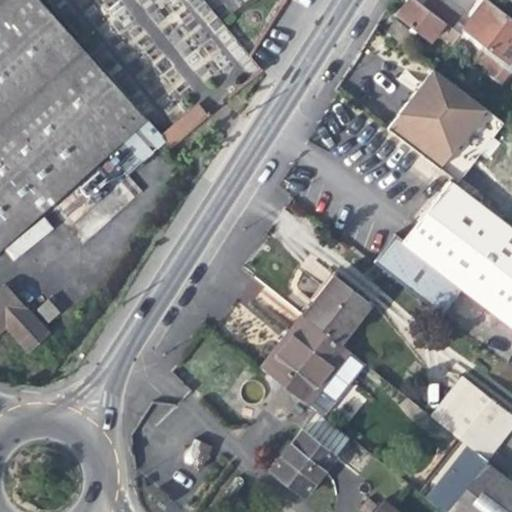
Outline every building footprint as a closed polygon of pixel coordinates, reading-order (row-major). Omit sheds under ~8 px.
[(144,113),(41,0),(0,0),(0,246),(120,140),(140,162),(167,140),(161,133),(144,113)] [(436,32),(450,43),(458,32),(451,27),(425,7),(415,0),(405,0),(396,13),(405,20),(430,39),(436,32)] [(438,0),(430,0),(425,7),(451,27),(459,17),(438,0)] [(505,67),(511,57),(511,18),(487,0),(482,0),(474,11),(458,32),(505,67)] [(392,22),(385,31),(404,46),(412,36),(392,22)] [(505,67),(458,32),(450,43),(486,70),(484,72),(501,85),(511,72),(505,67)] [(464,92),(433,67),(408,99),(403,105),(386,129),(437,169),(455,182),(503,121),(485,107),(464,92)] [(167,129),(172,134),(179,128),(184,135),(206,117),(196,105),(167,129)] [(179,128),(172,134),(177,141),(184,135),(179,128)] [(428,207),(400,242),(460,288),(511,327),(511,228),(449,181),(428,207)] [(43,217),(4,249),(13,261),(52,230),(43,217)] [(440,314),(460,288),(400,242),(393,235),(373,261),(440,314)] [(319,292),(302,313),(304,315),(339,343),(371,304),(333,274),(319,292)] [(0,285),(0,330),(4,327),(26,351),(47,331),(3,283),(0,285)] [(59,312),(47,299),(36,308),(47,321),(59,312)] [(275,349),(260,366),(295,394),(316,411),(322,415),(364,363),(339,343),(304,315),(290,333),(287,337),(277,350),(275,349)] [(511,353),(495,340),(487,351),(511,369),(511,353)] [(511,417),(461,376),(429,415),(465,443),(485,459),(492,449),(511,424),(511,417)] [(302,495),(349,437),(322,415),(316,411),(296,436),(270,469),(302,495)] [(194,437),(191,442),(191,443),(185,446),(181,454),(183,460),(199,468),(210,444),(194,437)] [(465,443),(423,496),(443,511),(511,511),(511,479),(507,476),(485,459),(465,443)] [(511,469),(511,464),(492,449),(485,459),(507,476),(511,469)] [(400,511),(384,499),(373,511),(400,511)]
